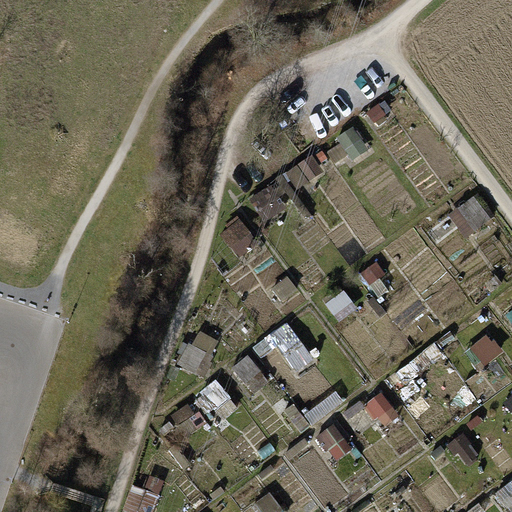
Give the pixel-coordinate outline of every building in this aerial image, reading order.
[(262,219),(288,203),(276,182),(250,198),(262,219)] [(478,197),(464,205),(477,228),(490,220),(478,197)] [(347,290),(328,303),(341,321),(360,308),(347,290)] [(298,373),(317,359),(290,322),(254,349),(270,370),(287,358),(298,373)] [(495,335),(474,345),(484,364),(505,354),(495,335)] [(199,403),(230,423),(243,402),(211,383),(199,403)] [(386,430),(403,415),(382,391),(365,406),(386,430)] [(315,425),(346,403),(338,392),(307,414),(315,425)] [(340,424),(321,432),(334,462),(353,454),(340,424)] [(511,511),(511,482),(497,493),(509,511),(511,511)] [(155,511),(159,497),(132,490),(126,511),(155,511)]
